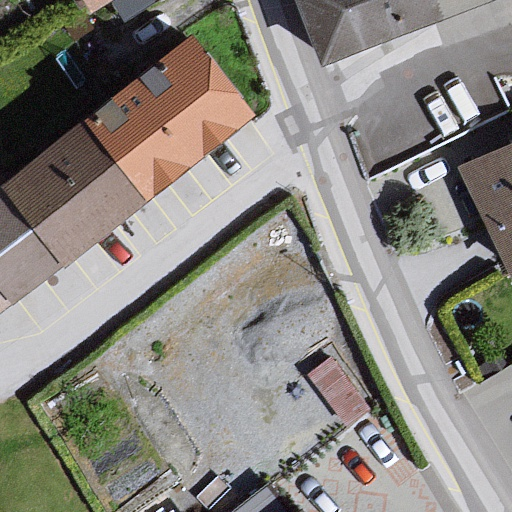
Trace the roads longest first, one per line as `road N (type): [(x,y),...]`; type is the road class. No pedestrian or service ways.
road 1 (tertiary): [(500,511),(403,340),(324,136)]
road 2 (residential): [(0,360),(324,136)]
road 3 (tertiary): [(324,136),(272,0)]
